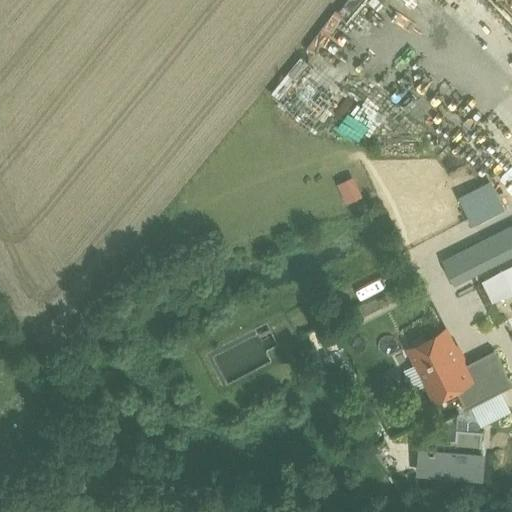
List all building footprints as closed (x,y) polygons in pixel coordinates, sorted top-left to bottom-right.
[(311,55),(276,94),(319,134),(355,96),(311,55)] [(342,183),(352,203),(368,195),(359,175),(342,183)] [(497,180),(465,195),(479,224),(511,209),(497,180)] [(511,227),(457,255),(462,266),(506,243),(511,254),(511,227)] [(468,277),(511,254),(506,243),(462,266),(468,277)] [(447,328),(429,337),(422,334),(415,338),(413,345),(411,346),(418,360),(424,362),(431,377),(430,382),(437,396),(472,378),(473,378),(466,365),(447,328)] [(488,354),(466,365),(473,378),(472,378),(476,386),(499,375),(488,354)] [(499,375),(476,386),(483,400),(506,389),(499,375)] [(121,409),(117,416),(109,420),(114,430),(120,427),(128,413),(121,409)] [(418,442),(416,473),(483,477),(485,445),(481,444),(482,428),(456,426),(455,436),(434,435),(434,443),(418,442)]
